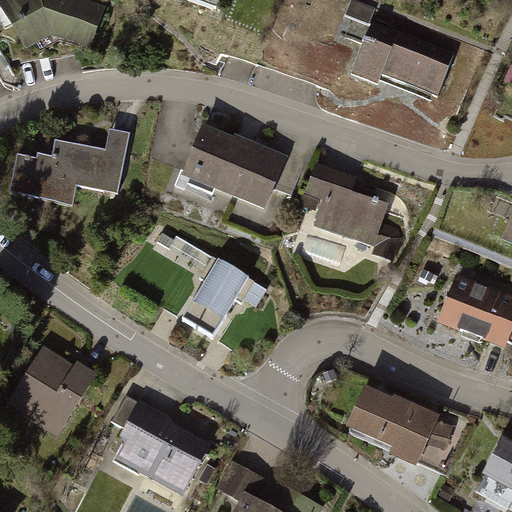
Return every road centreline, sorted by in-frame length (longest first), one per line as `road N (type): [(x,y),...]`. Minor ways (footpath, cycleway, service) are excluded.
road 1 (residential): [(511,175),(449,172),(216,92),(171,86),(59,95),(0,117)]
road 2 (residential): [(0,249),(88,316),(259,416)]
road 3 (residential): [(511,403),(336,338),(297,353),(259,416)]
road 4 (residential): [(259,416),(402,511)]
